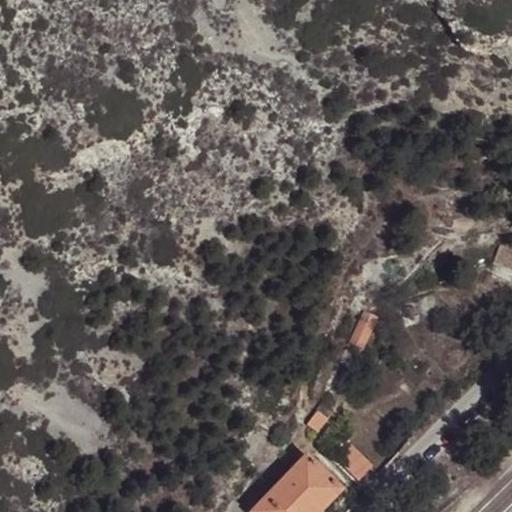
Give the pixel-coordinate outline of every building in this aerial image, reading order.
[(504,264),(510,249),(502,246),(496,260),(504,264)] [(363,349),(377,317),(365,312),(351,342),(362,348),(363,349)] [(353,365),(362,348),(351,342),(343,359),(342,360),(353,365)] [(340,404),(341,402),(328,391),(317,408),(318,410),(329,418),(340,404)] [(318,431),(329,418),(318,410),(308,422),(318,431)] [(373,466),(351,446),(337,460),(359,481),(373,466)] [(252,511),(320,511),(342,489),(309,456),(253,511),(252,511)] [(248,511),(234,497),(221,511),(248,511)]
